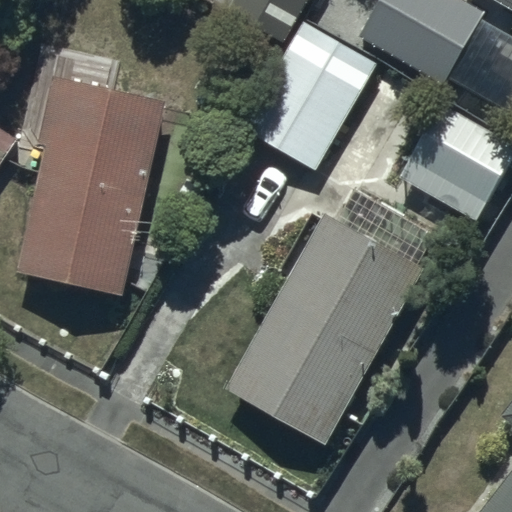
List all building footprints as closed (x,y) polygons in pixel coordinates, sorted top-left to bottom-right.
[(288,44),(312,0),(214,0),(213,3),(288,44)] [(460,0),(380,0),(360,34),(446,85),(487,16),(460,0)] [(321,171),(365,87),(399,104),(412,78),(307,24),(250,134),(321,171)] [(132,293),(168,102),(60,82),(24,273),(132,293)] [(511,145),(440,106),(401,177),(482,221),(511,166),(511,145)] [(0,128),(0,162),(15,137),(0,128)] [(325,215),(229,392),(332,448),(428,271),(325,215)] [(511,417),(511,478),(485,511),(511,511),(511,408),(508,414),(511,417)]
